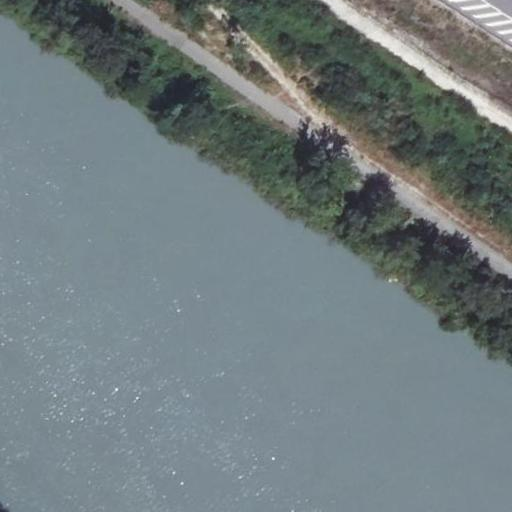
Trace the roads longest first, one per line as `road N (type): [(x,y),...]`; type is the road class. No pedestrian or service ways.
road 1 (track): [(333,0),(511,111)]
road 2 (track): [(304,128),(202,0)]
